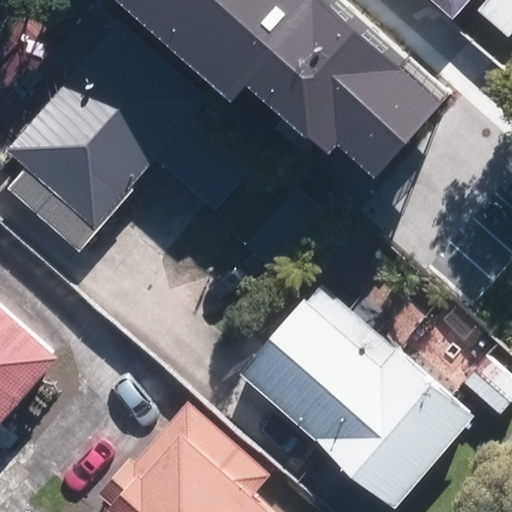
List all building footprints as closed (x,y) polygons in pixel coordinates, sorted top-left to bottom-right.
[(133,9),(18,138),(39,157),(20,178),(90,240),(169,152),(227,204),(273,153),(215,101),(224,90),(133,9)] [(328,272),(250,365),(406,495),(487,399),(452,360),(410,335),(408,338),(328,272)] [(0,400),(2,398),(15,410),(74,341),(0,277),(0,400)] [(511,353),(494,338),(467,369),(510,406),(511,403),(511,353)] [(124,503),(116,511),(301,511),(298,509),(303,502),(272,475),(282,463),(194,393),(144,456),(137,451),(107,488),(124,503)]
